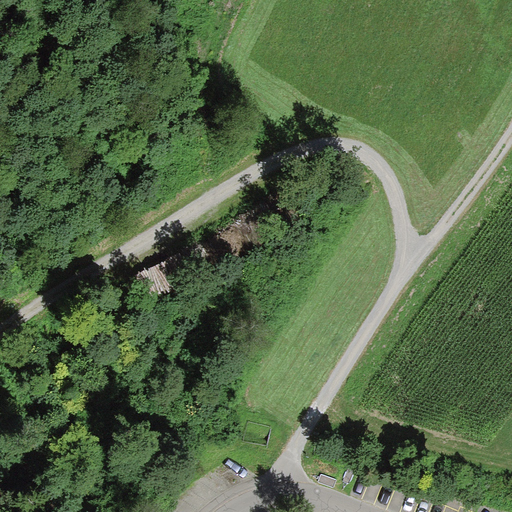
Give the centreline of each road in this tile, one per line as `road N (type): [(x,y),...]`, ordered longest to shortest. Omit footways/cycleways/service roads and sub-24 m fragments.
road 1 (track): [(511,129),(412,265),(391,171),(355,150),(254,171),(0,333)]
road 2 (track): [(278,480),(348,348),(412,265)]
road 3 (residential): [(223,511),(278,480),(354,511)]
